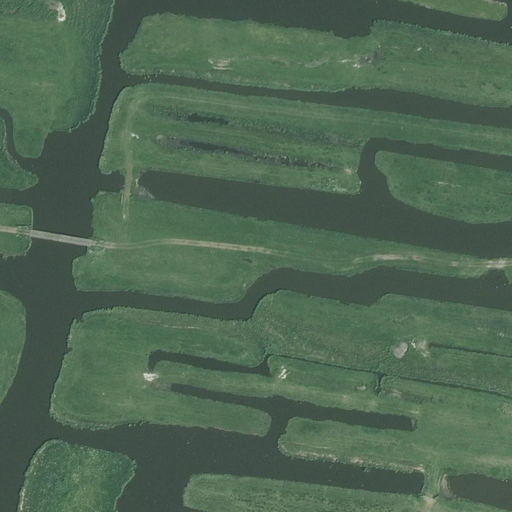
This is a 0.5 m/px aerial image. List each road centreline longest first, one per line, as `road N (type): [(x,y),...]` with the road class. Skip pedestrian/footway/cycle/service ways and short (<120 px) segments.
road 1 (track): [(0,228),(114,246),(155,240),(350,261),(511,263)]
road 2 (track): [(511,446),(444,446),(433,462),(428,506)]
